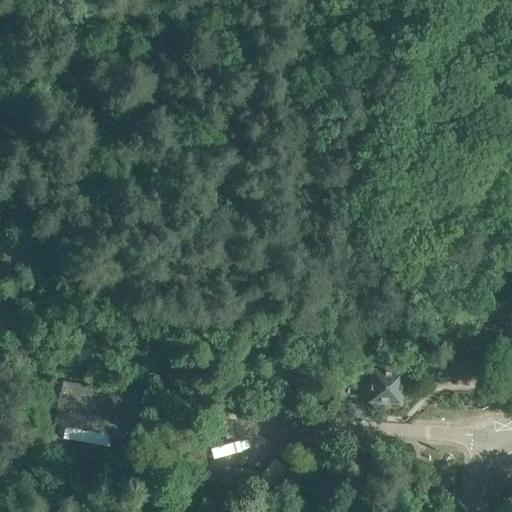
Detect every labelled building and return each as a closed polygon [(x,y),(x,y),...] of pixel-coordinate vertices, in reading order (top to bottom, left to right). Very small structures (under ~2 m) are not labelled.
[(367,402),(401,405),(403,372),(369,370),(367,402)] [(91,399),(62,394),(56,422),(123,434),(131,391),(93,385),(91,399)] [(348,417),(372,419),(373,405),(349,404),(348,417)] [(349,449),(370,450),(370,441),(349,440),(349,449)] [(70,462),(62,511),(64,511),(87,511),(95,466),(70,462)]
